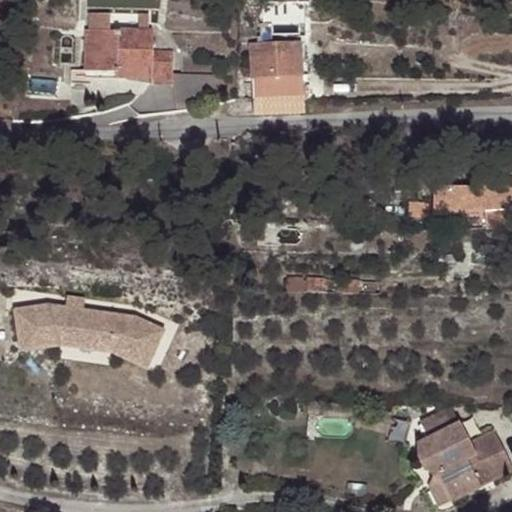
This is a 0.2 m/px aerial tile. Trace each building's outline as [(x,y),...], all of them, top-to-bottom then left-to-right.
[(273,23),(261,24),(261,37),(258,37),(259,43),(274,43),(273,23)] [(154,32),(88,30),(87,70),(117,71),(117,77),(152,78),(152,84),(174,84),(174,73),(175,52),(154,52),(154,32)] [(250,43),(253,115),(303,114),(300,42),(274,43),(259,43),(250,43)] [(215,75),(174,73),(174,84),(177,103),(219,97),(215,75)] [(479,171),(457,172),(458,188),(449,188),(448,185),(430,187),(431,212),(450,210),(451,214),(484,211),(511,207),(511,168),(486,169),(479,170),(479,171)] [(511,207),(484,211),(485,229),(511,226),(511,207)] [(285,278),(285,292),(379,294),(379,282),(285,278)] [(86,292),(85,303),(103,305),(105,294),(86,292)] [(34,307),(40,341),(82,333),(135,340),(171,355),(185,324),(155,311),(103,305),(85,303),(67,301),(34,307)] [(82,333),(40,341),(41,349),(83,342),(132,348),(168,364),(171,355),(135,340),(82,333)] [(460,416),(453,403),(421,418),(428,432),(418,438),(419,459),(436,472),(439,471),(453,498),(483,484),(482,482),(511,466),(511,460),(495,427),(471,439),(460,416)]
